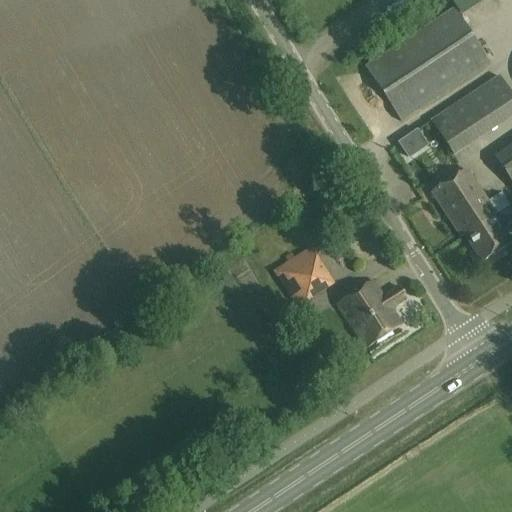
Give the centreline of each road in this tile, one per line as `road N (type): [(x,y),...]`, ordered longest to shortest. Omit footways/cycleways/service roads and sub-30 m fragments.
road 1 (unclassified): [(480,359),(258,0)]
road 2 (primary): [(250,511),(480,359)]
